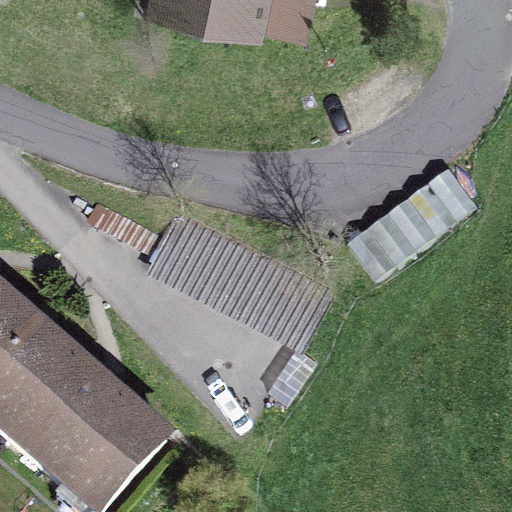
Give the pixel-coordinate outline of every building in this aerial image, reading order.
[(249,0),(175,0),(247,15),(249,0)] [(420,193),(362,237),(389,273),(447,229),(420,193)] [(180,231),(156,270),(285,347),(309,307),(180,231)] [(0,371),(37,329),(0,297),(0,371)] [(37,329),(0,371),(0,436),(87,511),(104,511),(166,441),(37,329)] [(303,375),(281,362),(258,400),(280,413),(303,375)]
